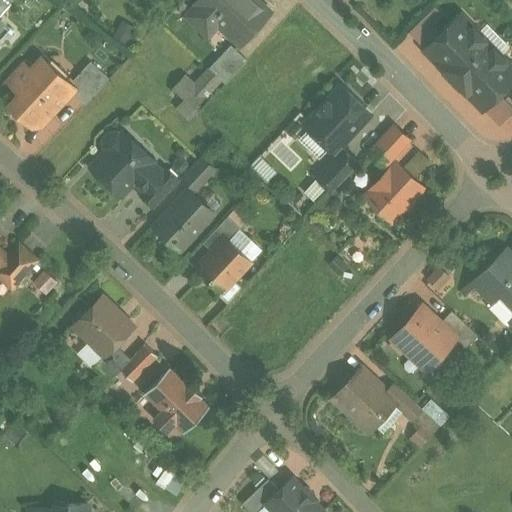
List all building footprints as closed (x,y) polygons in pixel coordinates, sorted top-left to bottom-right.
[(272,12),(259,0),(200,0),(198,3),(199,4),(189,15),(209,34),(220,23),(242,44),(272,12)] [(436,7),(428,16),(436,24),(445,16),(436,7)] [(427,49),(427,50),(446,70),(446,73),(454,81),(491,45),(462,15),(442,35),(427,49)] [(428,16),(411,32),(427,49),(442,35),(434,26),(436,24),(428,16)] [(132,44),(139,25),(124,20),(118,39),(132,44)] [(233,44),(211,67),(227,82),(249,59),(233,44)] [(511,66),(491,45),(454,81),(462,89),(465,89),(484,109),(484,108),(499,94),(511,82),(511,81),(511,66)] [(44,58),(33,71),(26,64),(10,81),(22,92),(16,99),(16,108),(34,125),(43,124),(73,92),(77,88),(72,83),(44,58)] [(92,61),(72,83),(77,88),(73,92),(87,105),(111,78),(92,61)] [(342,86),(307,124),(336,151),(371,113),(342,86)] [(511,114),(511,106),(499,94),(484,108),(501,125),(511,114)] [(395,126),(371,152),(386,166),(410,139),(395,126)] [(154,161),(125,133),(122,136),(119,133),(111,133),(105,139),(105,147),(109,150),(94,167),(123,194),(136,180),(146,190),(163,172),(152,163),(154,161)] [(336,159),(335,158),(319,176),(335,191),(359,164),(345,151),(336,159)] [(203,157),(184,177),(198,190),(217,170),(203,157)] [(398,163),(368,195),(379,206),(378,207),(378,213),(384,218),(390,218),(391,217),(394,220),(403,210),(409,210),(417,201),(417,195),(424,187),(398,163)] [(146,190),(142,194),(155,206),(180,180),(167,168),(163,172),(146,190)] [(319,200),(329,186),(318,178),(308,192),(319,200)] [(189,189),(156,224),(182,249),(215,213),(214,212),(203,201),(189,189)] [(214,193),(210,193),(203,201),(214,212),(222,204),(222,200),(214,193)] [(243,227),(230,215),(221,224),(234,237),(243,227)] [(226,237),(199,266),(225,291),(240,274),(239,273),(250,261),(252,262),(252,261),(242,252),(226,237)] [(253,240),(242,252),(252,261),(263,250),(253,240)] [(8,257),(4,253),(0,256),(0,274),(13,286),(38,259),(20,243),(8,257)] [(511,253),(509,249),(475,281),(493,300),(502,291),(511,302),(511,253)] [(443,263),(427,282),(442,295),(459,276),(443,263)] [(493,300),(488,304),(508,326),(511,322),(511,302),(502,291),(493,300)] [(134,326),(103,297),(76,324),(106,354),(117,343),(134,326)] [(423,306),(394,337),(428,368),(456,338),(457,337),(442,322),(423,306)] [(480,334),(453,310),(442,322),(457,337),(456,338),(467,348),(480,334)] [(117,343),(106,354),(94,366),(110,381),(122,369),(131,358),(117,343)] [(131,358),(122,369),(134,381),(135,380),(158,356),(158,357),(159,356),(146,343),(131,358)] [(171,366),(145,392),(146,393),(162,409),(154,418),(168,431),(176,423),(184,431),(185,432),(211,405),(210,404),(210,405),(202,397),(203,396),(204,395),(190,381),(189,382),(189,383),(188,383),(172,367),(171,366)] [(365,369),(337,399),(369,428),(395,400),(396,398),(389,391),(365,369)] [(423,407),(397,383),(389,391),(396,398),(395,400),(414,417),(423,407)] [(185,493),(191,475),(167,467),(161,485),(185,493)] [(280,490),(267,502),(268,503),(276,511),(320,511),(324,509),(293,477),(280,490)] [(269,478),(243,503),(251,511),(258,511),(268,503),(267,502),(280,490),(269,478)] [(88,511),(88,504),(68,504),(66,502),(55,502),(50,507),(49,511),(88,511)]
